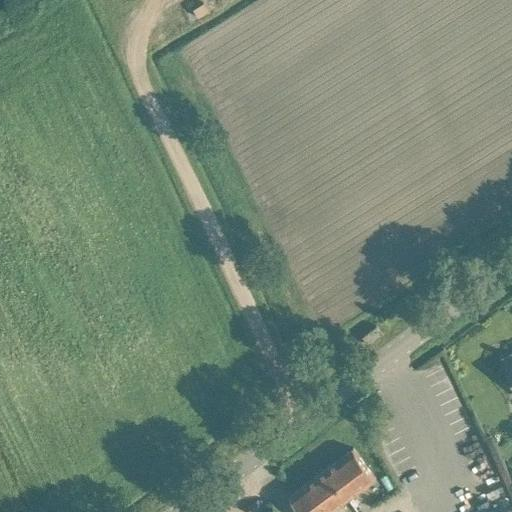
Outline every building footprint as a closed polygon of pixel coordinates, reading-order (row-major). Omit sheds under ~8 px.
[(203,2),(192,8),(197,16),(207,10),(203,2)] [(377,325),(363,336),(369,343),(382,333),(377,325)] [(375,477),(353,448),(328,467),(350,496),(375,477)] [(301,511),(328,511),(350,496),(328,467),(289,495),(301,511)] [(394,511),(418,511),(413,502),(394,511)]
